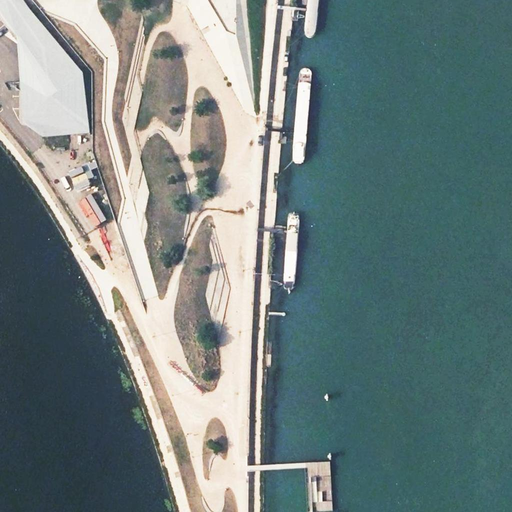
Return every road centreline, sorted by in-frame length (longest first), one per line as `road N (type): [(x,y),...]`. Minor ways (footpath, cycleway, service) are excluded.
road 1 (track): [(258,511),(263,251),(284,0)]
road 2 (track): [(114,326),(182,511)]
